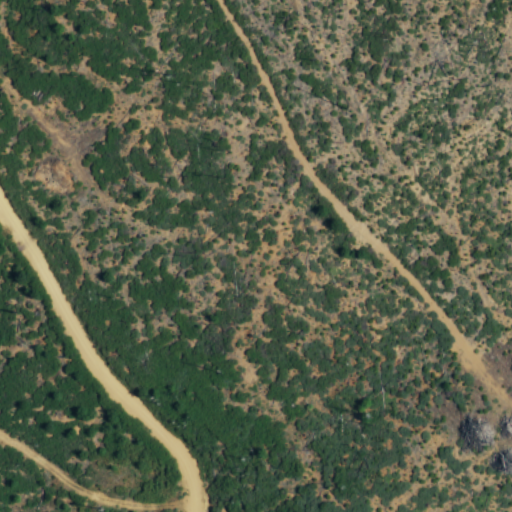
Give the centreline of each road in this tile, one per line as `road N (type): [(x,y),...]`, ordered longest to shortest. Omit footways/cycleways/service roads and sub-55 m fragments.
road 1 (track): [(511,407),(429,300),(327,198),(220,0)]
road 2 (track): [(0,210),(96,369),(181,460),(192,511)]
road 3 (track): [(192,503),(110,502),(76,489),(0,435)]
